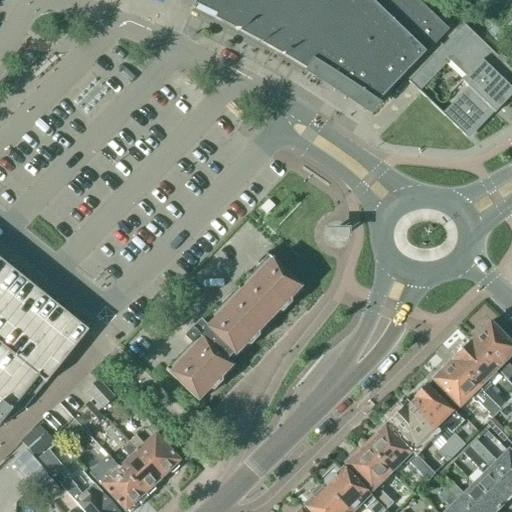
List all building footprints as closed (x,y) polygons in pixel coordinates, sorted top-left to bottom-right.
[(412,0),(197,0),(192,10),(194,11),(196,7),(216,17),(214,21),(240,34),(262,46),(284,59),(307,72),(310,68),(329,81),(327,85),(329,86),(331,82),(350,94),(348,98),(349,99),(352,95),(370,108),(367,112),(369,113),(446,33),(412,0)] [(449,29),(453,25),(446,18),(442,22),(449,29)] [(511,88),(511,72),(463,26),(471,34),(451,55),(443,47),(408,83),(419,94),(449,63),(465,79),(461,83),(467,89),(442,116),(465,138),(495,107),(499,111),(511,97),(511,91),(510,90),(511,88)] [(301,290),(265,256),(256,265),(257,266),(265,258),(271,263),(207,330),(200,323),(184,340),(194,350),(191,354),(197,359),(187,369),(181,364),(178,367),(170,375),(166,371),(165,372),(169,376),(198,404),(232,369),(226,364),(233,356),(235,359),(246,347),(244,345),(255,333),(257,335),(278,314),(276,312),(288,300),(290,302),(301,290)] [(0,427),(26,407),(44,384),(45,386),(85,334),(0,264),(0,427)] [(479,336),(471,344),(470,345),(497,371),(508,382),(511,377),(511,370),(504,363),(511,355),(511,348),(489,326),(486,328),(483,328),(478,332),(479,336)] [(470,345),(471,344),(470,344),(467,346),(464,346),(459,351),(459,354),(451,363),(478,389),(479,389),(497,371),(470,345)] [(500,411),(479,389),(478,389),(451,363),(451,364),(443,372),(439,372),(435,376),(435,380),(433,382),(459,409),(469,399),(474,404),(477,404),(489,415),(487,417),(491,420),(500,411)] [(89,403),(98,413),(101,409),(102,410),(114,400),(98,382),(86,393),(93,400),(89,403)] [(410,408),(456,455),(464,446),(454,436),(454,437),(450,433),(461,423),(427,388),(425,390),(421,390),(416,394),(416,399),(414,401),(415,402),(410,408)] [(511,398),(501,410),(508,417),(511,412),(511,398)] [(97,413),(98,413),(89,403),(79,412),(93,427),(103,418),(97,413)] [(66,437),(78,425),(59,405),(47,417),(66,437)] [(447,464),(456,455),(410,408),(404,413),(403,412),(401,414),(396,414),(392,418),(392,423),(390,425),(416,451),(426,441),(430,445),(433,442),(440,450),(437,453),(447,464)] [(504,443),(509,437),(492,419),(486,425),(504,443)] [(22,445),(36,461),(54,446),(41,430),(22,445)] [(402,463),(405,467),(408,464),(427,484),(435,476),(415,457),(412,459),(384,430),(375,439),(374,438),(367,445),(368,446),(365,449),(390,475),(402,463)] [(128,444),(162,481),(169,474),(172,475),(178,470),(178,466),(180,464),(155,437),(144,447),(135,438),(128,444)] [(468,448),(511,493),(511,458),(507,454),(497,463),(476,442),(470,448),(469,447),(468,448)] [(154,488),(162,481),(128,444),(121,451),(129,460),(118,470),(144,497),(145,496),(149,497),(155,491),(154,488)] [(506,501),(511,495),(511,493),(468,448),(462,454),(484,476),(473,487),(498,511),(508,503),(506,501)] [(375,497),(372,499),(384,511),(395,511),(381,497),(381,496),(378,493),(382,489),(379,486),(390,475),(365,449),(362,452),(361,450),(354,457),(355,458),(346,468),(375,497)] [(144,497),(118,470),(110,461),(93,477),(101,486),(100,487),(122,511),(132,511),(138,507),(136,504),(144,497)] [(356,511),(361,507),(366,511),(369,508),(372,511),(384,511),(372,499),(371,500),(343,470),(335,478),(330,478),(324,484),(324,489),(323,490),(343,511),(356,511)] [(81,497),(75,491),(76,490),(67,480),(60,488),(74,503),(81,511),(117,511),(94,486),(81,497)] [(498,511),(473,487),(464,496),(452,485),(445,491),(465,511),(498,511)] [(303,510),(305,511),(343,511),(323,490),(322,491),(317,491),(311,497),(311,502),(303,510)] [(465,511),(445,491),(439,497),(451,509),(447,511),(465,511)]
